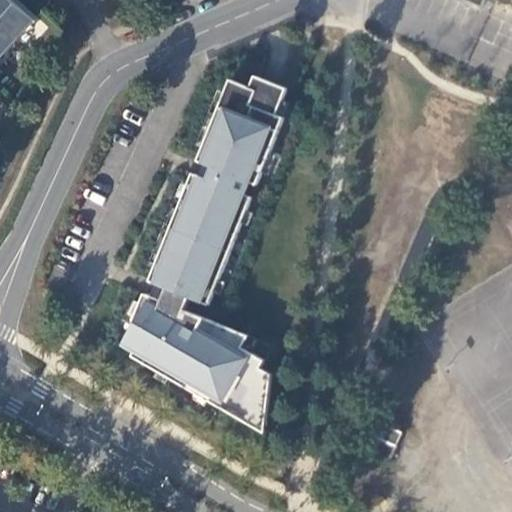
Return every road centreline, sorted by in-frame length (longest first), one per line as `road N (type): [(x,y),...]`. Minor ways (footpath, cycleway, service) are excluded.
road 1 (secondary): [(246,511),(0,365)]
road 2 (unclassified): [(0,292),(92,97),(119,67)]
road 3 (secondary): [(0,398),(191,511)]
road 4 (unclassified): [(119,67),(276,0)]
